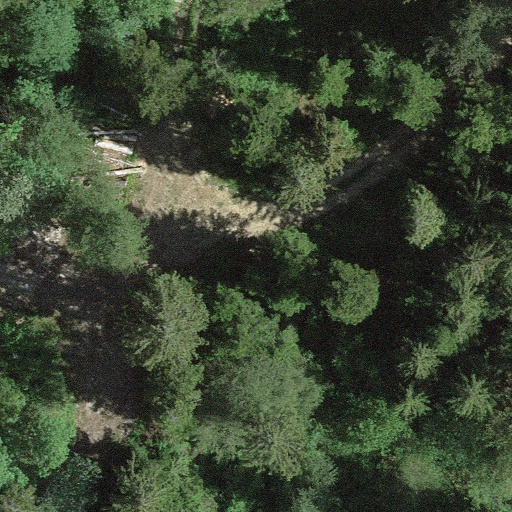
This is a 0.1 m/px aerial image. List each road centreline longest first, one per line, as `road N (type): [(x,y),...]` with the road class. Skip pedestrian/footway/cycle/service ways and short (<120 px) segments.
road 1 (track): [(511,127),(295,264),(108,366)]
road 2 (track): [(93,310),(162,132),(193,0)]
road 3 (track): [(68,511),(87,469),(108,366)]
